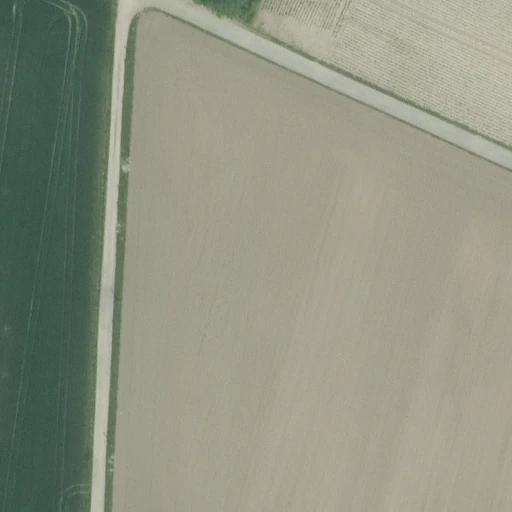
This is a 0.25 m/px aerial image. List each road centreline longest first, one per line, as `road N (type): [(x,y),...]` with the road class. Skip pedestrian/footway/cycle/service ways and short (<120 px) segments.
road 1 (track): [(97,511),(121,0)]
road 2 (track): [(511,161),(156,0)]
